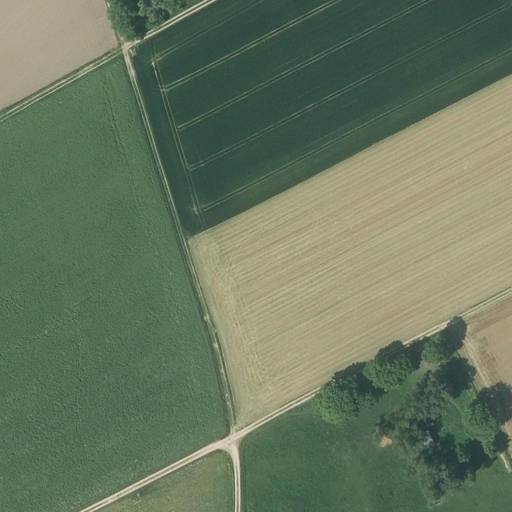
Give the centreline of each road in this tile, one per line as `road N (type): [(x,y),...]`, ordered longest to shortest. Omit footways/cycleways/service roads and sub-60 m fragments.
road 1 (track): [(110,0),(221,370),(237,511)]
road 2 (track): [(511,295),(90,511)]
road 3 (track): [(0,118),(212,0)]
